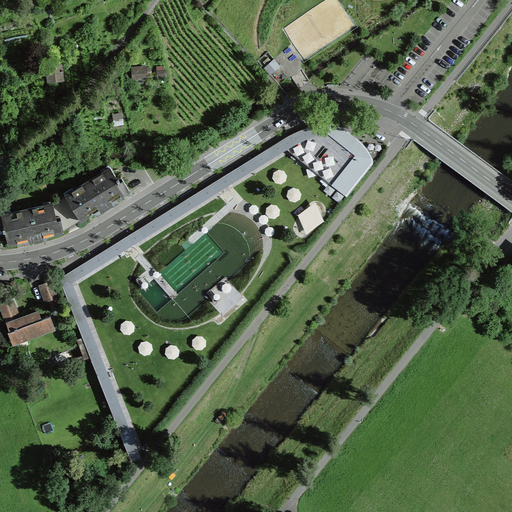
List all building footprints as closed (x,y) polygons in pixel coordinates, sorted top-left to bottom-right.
[(268,52),(259,60),(271,72),(279,64),(268,52)] [(63,77),(62,70),(63,70),(63,68),(61,68),(61,63),(49,65),(46,65),(48,79),(63,77)] [(133,67),(133,78),(146,77),(145,66),(135,67),(133,67)] [(372,159),(371,158),(346,138),(327,124),(326,123),(325,123),(324,123),(322,123),(318,124),(314,125),(310,126),(306,127),(302,129),(299,130),(296,131),(294,132),(293,133),(292,134),(291,135),(325,162),(355,186),(372,165),(372,164),(372,163),(373,162),(372,160),(372,159)] [(118,176),(117,177),(110,166),(109,167),(111,169),(104,174),(102,171),(65,194),(81,220),(95,211),(97,214),(117,201),(116,198),(129,190),(121,177),(119,178),(118,176)] [(48,234),(64,231),(64,230),(60,215),(56,216),(53,202),(2,214),(4,227),(3,227),(3,230),(5,230),(8,243),(24,240),(25,242),(48,237),(48,234)] [(58,296),(52,280),(51,280),(51,281),(40,285),(39,284),(45,301),(58,296)] [(13,300),(0,304),(14,342),(16,341),(16,339),(25,336),(26,337),(46,330),(38,310),(19,317),(13,300)]
